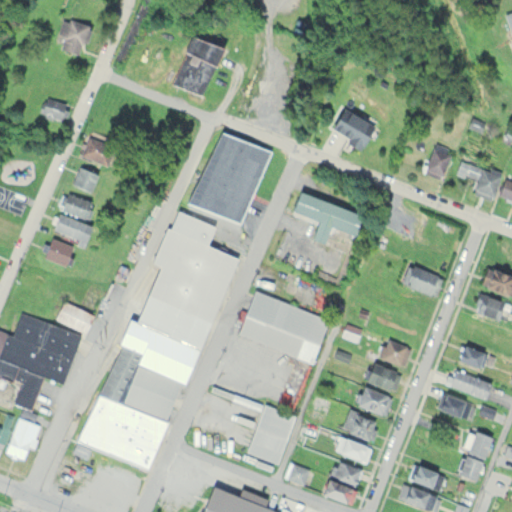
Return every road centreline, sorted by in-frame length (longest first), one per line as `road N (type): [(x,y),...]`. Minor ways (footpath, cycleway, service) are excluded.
road 1 (residential): [(100,70),(486,222)]
road 2 (residential): [(56,492),(215,114)]
road 3 (residential): [(152,511),(306,149)]
road 4 (residential): [(0,307),(127,0)]
road 5 (residential): [(372,511),(486,222)]
